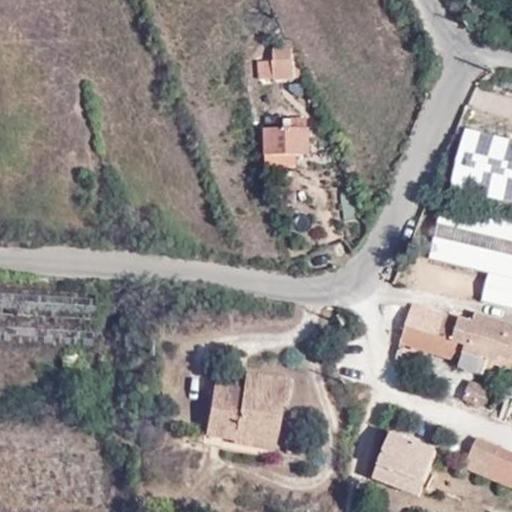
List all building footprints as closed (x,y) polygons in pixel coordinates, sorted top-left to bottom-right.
[(292,48),(275,50),(277,66),(294,64),(292,48)] [(308,85),(299,64),(294,64),(277,66),(262,66),(264,87),(308,85)] [(267,159),(301,159),(310,159),(310,120),(286,120),(286,131),(267,132),(267,159)] [(511,142),(461,131),(449,190),(511,203),(511,142)] [(301,159),(267,159),(267,172),(301,173),(301,159)] [(511,218),(439,202),(418,291),(511,312),(511,218)] [(471,325),(411,309),(401,348),(458,364),(461,357),(481,363),(482,361),(491,364),(490,367),(511,373),(511,328),(473,316),(471,325)] [(279,411),(285,389),(242,377),(237,393),(209,386),(195,435),(225,443),(227,433),(266,444),(275,410),(279,411)] [(511,383),(503,405),(511,408),(511,383)] [(486,392),(468,385),(462,403),(480,410),(486,392)] [(225,443),(224,446),(263,456),(266,444),(227,433),(225,443)] [(408,480),(429,488),(439,460),(392,443),(375,486),(402,496),(408,480)] [(511,455),(482,443),(470,469),(494,479),(511,487),(511,455)] [(402,496),(423,504),(429,488),(408,480),(402,496)]
